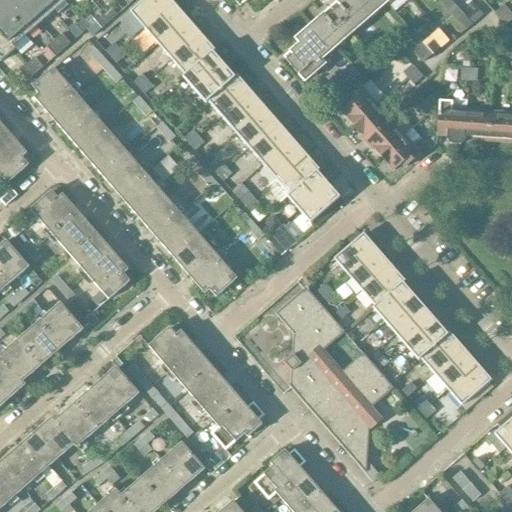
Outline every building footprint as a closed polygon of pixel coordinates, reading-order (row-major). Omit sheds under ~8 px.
[(13,47),(66,0),(1,0),(0,1),(0,63),(15,50),(13,47)] [(144,30),(173,4),(170,0),(144,0),(129,13),(144,30)] [(378,10),(368,0),(340,0),(338,2),(330,8),(352,33),(378,10)] [(389,0),(368,0),(378,10),(389,0)] [(456,7),(449,0),(445,0),(442,4),(450,13),(456,7)] [(471,3),(468,6),(475,14),(479,10),(471,3)] [(157,45),(187,19),(173,4),(144,30),(157,45)] [(116,16),(108,6),(101,13),(109,22),(116,16)] [(500,20),(509,12),(504,6),(494,14),(500,20)] [(464,16),(456,7),(450,13),(458,22),(464,16)] [(352,33),(330,8),(321,16),(322,16),(306,30),(327,55),(352,33)] [(475,14),(467,20),(472,25),(483,16),(479,10),(475,14)] [(505,26),(511,20),(511,15),(509,12),(500,20),(505,26)] [(109,22),(101,13),(93,20),(101,29),(109,22)] [(467,20),(464,16),(458,22),(466,31),(472,25),(467,20)] [(89,27),(81,17),(73,24),(82,34),(89,27)] [(171,61),(201,35),(187,19),(157,45),(171,61)] [(321,60),(327,55),(306,30),(295,40),(299,44),(290,52),(292,55),(286,60),(304,82),(325,65),(321,60)] [(406,45),(416,37),(410,31),(401,39),(406,45)] [(70,44),(61,35),(54,41),(62,51),(70,44)] [(184,76),(212,52),(213,53),(215,51),(201,35),(171,61),(184,76)] [(412,51),(421,43),(416,37),(406,45),(412,51)] [(62,51),(54,41),(46,48),(54,58),(62,51)] [(417,57),(426,49),(421,43),(412,51),(417,57)] [(110,58),(120,50),(114,44),(105,52),(110,58)] [(422,63),(431,55),(426,49),(417,57),(422,63)] [(108,64),(95,50),(90,55),(103,69),(108,64)] [(116,64),(125,56),(120,50),(110,58),(116,64)] [(194,91),(223,65),(213,53),(212,52),(184,76),(182,78),(194,91)] [(372,65),(365,56),(352,65),(360,75),(372,65)] [(27,81),(43,68),(34,58),(19,72),(27,81)] [(121,79),(108,64),(103,69),(116,84),(121,79)] [(235,79),(234,78),(223,65),(194,91),(205,105),(208,103),(235,79)] [(408,80),(417,71),(412,65),(403,73),(408,80)] [(360,76),(352,67),(346,72),(354,81),(360,76)] [(75,94),(54,69),(32,88),(39,95),(34,99),(49,116),(75,94)] [(468,82),(469,69),(461,69),(460,81),(468,82)] [(476,82),(477,70),(469,69),(468,82),(476,82)] [(414,86),(423,78),(417,71),(408,80),(414,86)] [(354,81),(346,72),(340,78),(348,87),(354,81)] [(138,89),(148,81),(142,75),(133,83),(138,89)] [(221,118),(251,92),(237,76),(234,78),(235,79),(208,103),(221,118)] [(144,95),(153,87),(148,81),(138,89),(144,95)] [(354,127),(378,106),(361,88),(353,95),(346,101),(350,105),(341,112),(354,127)] [(234,134),(264,108),(251,92),(221,118),(234,134)] [(67,137),(93,114),(75,94),(49,116),(67,137)] [(144,105),(138,98),(133,103),(139,109),(144,105)] [(435,110),(435,101),(423,101),(423,109),(435,110)] [(465,142),(465,141),(467,111),(451,110),(452,102),(439,102),(437,136),(447,137),(446,141),(450,145),(460,146),(465,142)] [(152,112),(144,105),(139,109),(146,117),(152,112)] [(364,144),(391,121),(378,106),(354,127),(361,136),(359,137),(364,144)] [(248,149),(278,123),(264,108),(234,134),(248,149)] [(434,118),(435,110),(423,109),(422,117),(434,118)] [(489,135),(490,113),(467,111),(465,141),(483,142),(485,140),(485,136),(489,135)] [(511,144),(511,114),(490,113),(489,135),(492,137),(492,141),(493,143),(511,144)] [(84,157),(110,135),(93,114),(67,137),(84,157)] [(380,157),(404,136),(391,121),(364,144),(370,151),(373,149),(380,157)] [(262,165),(292,139),(278,123),(248,149),(262,165)] [(0,145),(10,137),(0,124),(0,145)] [(175,138),(162,124),(156,129),(169,143),(175,138)] [(189,145),(198,137),(193,131),(184,139),(189,145)] [(101,176),(127,154),(110,135),(84,157),(101,176)] [(420,155),(404,136),(380,157),(393,172),(402,164),(405,168),(420,155)] [(28,166),(21,159),(26,154),(10,137),(0,145),(0,176),(7,185),(28,166)] [(195,151),(204,143),(198,137),(189,145),(195,151)] [(275,181),(305,155),(292,139),(262,165),(275,181)] [(120,198),(146,175),(127,154),(101,176),(120,198)] [(289,196),(316,172),(317,173),(319,171),(305,155),(275,181),(289,196)] [(198,164),(192,157),(186,162),(193,169),(198,164)] [(168,158),(153,170),(163,182),(178,169),(168,158)] [(217,176),(226,168),(221,162),(212,170),(217,176)] [(223,182),(232,174),(226,168),(217,176),(223,182)] [(216,184),(203,169),(197,174),(210,189),(216,184)] [(298,211),(328,185),(317,173),(316,172),(289,196),(286,198),(298,211)] [(137,217),(163,195),(146,175),(120,198),(137,217)] [(222,191),(216,184),(210,189),(217,196),(222,191)] [(310,225),(340,199),(328,185),(298,211),(310,225)] [(51,236),(77,213),(62,196),(58,200),(51,193),(30,211),(51,236)] [(245,207),(254,199),(249,193),(240,201),(245,207)] [(180,215),(163,195),(137,217),(154,237),(180,215)] [(251,214),(260,205),(254,199),(245,207),(251,214)] [(68,255),(94,232),(77,213),(51,236),(68,255)] [(172,257),(197,235),(180,215),(154,237),(172,257)] [(252,224),(244,215),(239,220),(247,229),(252,224)] [(264,236),(252,224),(247,229),(258,241),(264,236)] [(87,277),(113,255),(94,232),(68,255),(87,277)] [(190,278),(215,255),(197,235),(172,257),(190,278)] [(347,276),(377,250),(363,235),(334,260),(347,276)] [(292,237),(281,247),(286,253),(297,244),(292,237)] [(29,268),(6,242),(0,247),(0,276),(8,286),(29,268)] [(34,251),(28,244),(22,249),(28,256),(34,251)] [(361,292),(391,266),(377,250),(347,276),(361,292)] [(41,258),(34,251),(28,256),(35,263),(41,258)] [(129,283),(123,275),(128,271),(113,255),(87,277),(108,301),(129,283)] [(237,280),(215,255),(190,278),(205,295),(209,291),(216,298),(237,280)] [(375,307),(402,283),(403,284),(405,282),(391,266),(361,292),(375,307)] [(0,292),(8,286),(0,276),(0,292)] [(70,292),(57,277),(51,282),(65,297),(70,292)] [(384,322),(414,297),(403,284),(402,283),(375,307),(372,309),(384,322)] [(321,300),(331,292),(325,285),(316,293),(321,300)] [(393,390),(378,372),(362,354),(342,372),(324,351),(344,333),(306,289),(276,315),(294,336),(292,356),(284,364),(291,372),(290,386),(289,387),(303,403),(302,403),(310,412),(311,412),(360,468),(359,468),(372,483),(379,476),(367,462),(370,409),(393,390)] [(21,301),(28,295),(23,290),(16,295),(21,301)] [(76,299),(70,292),(65,297),(70,303),(76,299)] [(327,306),(336,298),(331,292),(321,300),(327,306)] [(92,300),(98,307),(105,301),(99,294),(92,300)] [(13,308),(21,301),(16,295),(8,302),(13,308)] [(395,336),(425,310),(414,297),(384,322),(395,336)] [(33,301),(26,306),(31,312),(38,306),(33,301)] [(83,330),(60,304),(40,322),(63,348),(83,330)] [(16,325),(31,312),(26,306),(11,320),(16,325)] [(0,318),(1,319),(8,313),(3,307),(0,309),(0,318)] [(340,321),(349,313),(344,307),(335,315),(340,321)] [(406,348),(436,323),(425,310),(395,336),(406,348)] [(63,348),(40,322),(19,340),(42,366),(63,348)] [(448,336),(447,335),(436,323),(406,348),(418,362),(421,360),(448,336)] [(169,372),(195,349),(181,332),(176,337),(169,329),(148,348),(169,372)] [(434,375),(463,349),(450,333),(447,335),(448,336),(421,360),(434,375)] [(42,366),(19,340),(0,356),(0,360),(1,361),(0,361),(20,384),(22,383),(42,366)] [(184,389),(210,367),(195,349),(169,372),(184,389)] [(448,391),(477,365),(463,349),(434,375),(448,391)] [(387,361),(380,352),(369,362),(377,370),(387,361)] [(20,384),(0,361),(0,393),(7,401),(25,386),(22,383),(20,384)] [(462,407),(491,381),(477,365),(448,391),(462,407)] [(152,387),(133,366),(127,371),(146,392),(152,387)] [(198,405),(224,383),(210,367),(184,389),(198,405)] [(139,394),(116,369),(96,386),(118,412),(139,394)] [(224,412),(238,399),(224,383),(198,405),(213,422),(224,412)] [(407,398),(416,390),(411,384),(402,392),(407,398)] [(118,412),(96,386),(75,404),(98,430),(118,412)] [(158,395),(152,387),(146,392),(153,400),(158,395)] [(258,422),(264,416),(253,403),(247,409),(238,399),(224,412),(244,435),(247,438),(261,426),(258,422)] [(421,414),(430,406),(424,400),(415,408),(421,414)] [(98,430),(75,404),(56,421),(54,423),(74,446),(76,449),(98,430)] [(181,421),(167,405),(161,410),(175,426),(181,421)] [(426,420),(435,412),(430,406),(421,414),(426,420)] [(150,423),(158,416),(153,411),(145,417),(150,423)] [(244,435),(224,412),(213,422),(218,428),(210,435),(225,452),(244,435)] [(74,446),(54,423),(56,421),(53,418),(34,435),(57,460),(74,446)] [(505,449),(511,443),(511,419),(494,436),(505,449)] [(192,434),(181,421),(175,426),(187,439),(192,434)] [(137,434),(144,428),(139,423),(132,428),(137,434)] [(122,447),(137,434),(132,428),(117,442),(122,447)] [(147,445),(154,439),(149,433),(142,439),(147,445)] [(57,460),(34,435),(17,449),(40,475),(57,460)] [(202,445),(195,437),(190,442),(196,449),(202,445)] [(152,450),(147,445),(142,439),(134,446),(139,452),(144,458),(152,450)] [(204,470),(182,444),(162,462),(184,487),(204,470)] [(40,475),(17,449),(2,463),(24,489),(40,475)] [(281,500),(307,477),(299,469),(305,464),(294,451),(288,456),(284,452),(270,465),(273,468),(254,484),(268,501),(276,494),(281,500)] [(224,459),(217,452),(207,461),(214,469),(224,459)] [(103,464),(99,458),(89,464),(94,470),(103,464)] [(483,468),(475,459),(469,464),(477,473),(483,468)] [(184,487),(162,462),(141,479),(164,505),(184,487)] [(24,489),(2,463),(0,464),(0,495),(7,504),(24,489)] [(94,470),(89,464),(82,468),(86,474),(94,470)] [(119,479),(109,468),(102,474),(111,485),(119,479)] [(456,487),(465,479),(460,473),(451,481),(456,487)] [(111,485),(102,474),(94,480),(104,492),(111,485)] [(291,511),(302,511),(322,495),(307,477),(281,500),(291,511)] [(155,511),(164,505),(141,479),(121,497),(119,498),(131,511),(155,511)] [(460,492),(470,484),(465,479),(456,487),(460,492)] [(58,495),(66,488),(61,483),(53,490),(58,495)] [(466,498),(475,490),(470,485),(461,493),(466,498)] [(504,501),(511,494),(511,491),(508,487),(499,495),(504,501)] [(51,501),(58,495),(53,490),(46,495),(51,501)] [(471,504),(480,496),(475,490),(466,498),(471,504)] [(131,511),(119,498),(121,497),(116,491),(97,507),(101,511),(131,511)] [(72,511),(81,505),(71,494),(63,501),(72,511)] [(335,511),(336,511),(322,495),(302,511),(335,511)] [(72,511),(63,501),(56,507),(60,511),(72,511)] [(438,511),(429,501),(415,511),(438,511)] [(240,511),(233,502),(221,511),(240,511)] [(457,511),(460,511),(466,507),(462,502),(454,508),(457,511)]
